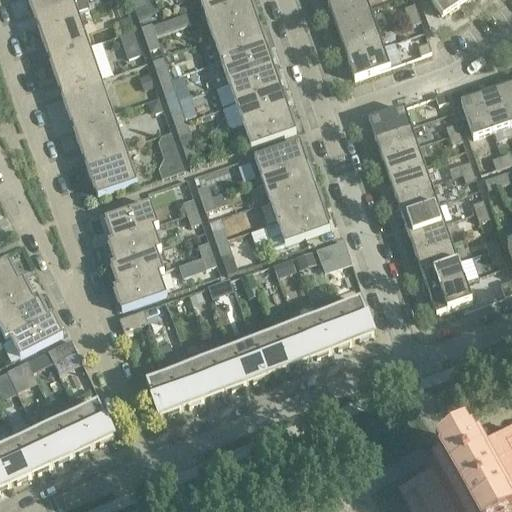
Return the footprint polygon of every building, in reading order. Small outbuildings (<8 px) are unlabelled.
[(78,16),(72,0),(27,0),(38,30),(78,16)] [(145,8),(142,0),(129,0),(134,12),(145,8)] [(251,6),(248,0),(198,0),(205,22),(251,6)] [(369,12),(365,0),(343,0),(327,6),(334,25),(369,12)] [(459,10),(452,0),(428,0),(442,21),(459,10)] [(473,0),(452,0),(459,10),(473,0)] [(258,27),(251,6),(205,22),(213,43),(258,27)] [(417,17),(414,8),(404,12),(407,21),(417,17)] [(376,32),(369,12),(334,25),(340,44),(376,32)] [(89,50),(78,16),(38,30),(50,64),(89,50)] [(421,26),(417,17),(407,21),(410,30),(421,26)] [(130,21),(117,25),(122,39),(135,34),(130,21)] [(152,27),(141,31),(145,43),(156,39),(152,27)] [(266,49),(258,27),(213,43),(220,65),(266,49)] [(383,51),(376,32),(340,44),(347,63),(383,51)] [(160,51),(156,39),(145,43),(149,55),(160,51)] [(138,46),(124,50),(129,64),(142,59),(138,46)] [(431,57),(428,48),(418,51),(421,60),(431,57)] [(273,70),(266,49),(220,65),(228,86),(273,70)] [(101,84),(89,50),(50,64),(61,98),(101,84)] [(390,71),(383,51),(347,63),(354,84),(390,71)] [(167,70),(156,74),(160,86),(171,82),(167,70)] [(281,92),(273,70),(228,86),(235,108),(281,92)] [(150,78),(140,81),(145,95),(155,91),(150,78)] [(175,94),(171,82),(160,86),(164,98),(175,94)] [(113,118),(101,84),(61,98),(73,132),(113,118)] [(511,129),(511,89),(498,94),(510,130),(511,129)] [(288,114),(281,92),(235,108),(243,129),(288,114)] [(510,130),(498,94),(480,100),(492,136),(510,130)] [(449,107),(445,98),(435,101),(438,110),(449,107)] [(492,136),(480,100),(461,107),(473,143),(492,136)] [(159,102),(147,106),(151,117),(155,118),(163,115),(159,102)] [(411,132),(404,112),(368,124),(375,145),(411,132)] [(182,113),(171,117),(175,129),(186,125),(182,113)] [(296,136),(288,114),(243,129),(251,152),(296,136)] [(125,152),(113,118),(73,132),(85,166),(125,152)] [(190,137),(186,125),(175,129),(179,141),(190,137)] [(459,137),(456,128),(445,132),(449,141),(459,137)] [(418,151),(411,132),(375,145),(382,164),(418,151)] [(462,146),(459,137),(449,141),(452,150),(462,146)] [(307,168),(299,145),(254,161),(262,183),(307,168)] [(197,159),(193,147),(182,150),(187,163),(197,159)] [(425,171),(418,151),(382,164),(389,183),(425,171)] [(137,187),(125,152),(85,166),(97,201),(137,187)] [(511,164),(510,157),(501,161),(504,171),(511,168),(511,164)] [(504,171),(501,161),(492,164),(495,174),(504,171)] [(183,175),(179,164),(172,166),(176,178),(183,175)] [(472,176),(469,167),(459,170),(462,179),(472,176)] [(315,189),(307,168),(262,183),(269,205),(315,189)] [(431,190),(425,171),(389,183),(396,202),(431,190)] [(476,185),(472,176),(462,179),(465,188),(476,185)] [(511,187),(507,177),(496,181),(499,191),(511,187)] [(499,191),(496,181),(485,184),(488,195),(499,191)] [(208,189),(197,192),(201,204),(212,201),(208,189)] [(322,211),(315,189),(269,205),(277,226),(322,211)] [(438,209),(431,190),(396,202),(402,222),(438,209)] [(216,213),(212,201),(201,204),(205,217),(216,213)] [(198,216),(193,204),(182,208),(187,220),(198,216)] [(486,214),(483,205),(472,209),(475,218),(486,214)] [(105,223),(112,244),(113,245),(153,231),(154,231),(158,230),(150,207),(105,223)] [(445,228),(438,209),(402,222),(409,241),(445,228)] [(330,233),(322,211),(277,226),(277,227),(266,231),(273,253),(330,233)] [(489,223),(486,214),(475,218),(479,227),(489,223)] [(202,228),(198,216),(187,220),(191,232),(202,228)] [(451,248),(445,228),(409,241),(416,260),(451,248)] [(113,245),(112,244),(108,246),(115,267),(115,268),(156,254),(156,255),(161,253),(154,231),(153,231),(113,245)] [(223,232),(212,235),(216,248),(227,244),(223,232)] [(499,253),(496,243),(485,246),(489,257),(499,253)] [(231,256),(227,244),(216,248),(220,260),(231,256)] [(344,245),(343,246),(316,255),(320,267),(348,257),(344,245)] [(212,258),(208,247),(197,250),(201,262),(212,258)] [(458,267),(451,248),(416,260),(422,280),(458,267)] [(503,263),(499,253),(489,257),(493,267),(503,263)] [(115,268),(115,267),(110,269),(118,290),(118,291),(159,277),(159,278),(164,276),(156,255),(156,254),(115,268)] [(313,256),(297,261),(301,274),(317,268),(313,256)] [(216,270),(212,258),(201,262),(205,274),(216,270)] [(0,267),(0,294),(18,285),(18,284),(8,264),(0,267)] [(286,266),(274,270),(278,284),(290,280),(286,266)] [(465,287),(458,267),(422,280),(429,299),(465,287)] [(189,268),(180,271),(185,284),(194,281),(189,268)] [(118,291),(118,290),(113,292),(121,315),(167,299),(159,278),(159,277),(118,291)] [(251,279),(241,283),(245,294),(255,291),(251,279)] [(33,302),(22,282),(18,284),(18,285),(0,294),(0,319),(33,303),(33,302)] [(472,307),(465,287),(429,299),(436,320),(472,307)] [(511,297),(511,288),(511,287),(501,291),(504,300),(511,297)] [(219,290),(209,293),(215,311),(225,307),(219,290)] [(202,297),(190,301),(193,310),(205,305),(202,297)] [(47,320),(37,300),(33,302),(33,303),(0,319),(0,333),(5,344),(10,341),(9,341),(48,321),(47,320)] [(360,305),(338,314),(352,349),(374,340),(360,305)] [(145,316),(149,328),(161,323),(156,312),(145,316)] [(352,349),(338,314),(317,322),(331,357),(352,349)] [(147,327),(143,315),(119,324),(123,335),(147,327)] [(63,340),(52,318),(47,320),(48,321),(9,341),(10,341),(20,362),(63,340)] [(331,357),(317,322),(296,330),(309,365),(331,357)] [(309,365),(296,330),(274,338),(288,373),(309,365)] [(288,373),(274,338),(253,346),(267,382),(288,373)] [(76,355),(71,344),(48,356),(53,367),(76,355)] [(267,382),(253,346),(232,355),(245,390),(267,382)] [(170,347),(159,352),(163,362),(174,358),(170,347)] [(245,390),(232,355),(211,363),(224,398),(245,390)] [(39,360),(27,366),(33,378),(45,372),(39,360)] [(224,398),(211,363),(189,371),(203,406),(224,398)] [(26,367),(10,375),(19,393),(35,385),(26,367)] [(203,406),(189,371),(168,379),(182,414),(203,406)] [(3,378),(0,380),(0,402),(13,397),(3,378)] [(182,414),(168,379),(146,388),(160,423),(182,414)] [(98,408),(77,418),(92,452),(114,442),(98,408)] [(92,452),(77,418),(56,428),(72,462),(92,452)] [(72,462),(56,428),(35,437),(51,471),(72,462)] [(511,511),(511,432),(471,455),(466,445),(443,458),(435,462),(440,471),(398,494),(407,511),(511,511)] [(51,471),(35,437),(15,447),(30,481),(51,471)] [(30,481),(15,447),(0,453),(0,469),(10,491),(30,481)] [(0,495),(10,491),(0,469),(0,495)]
